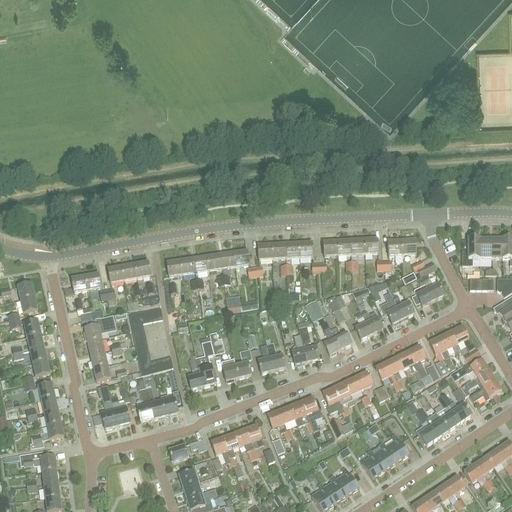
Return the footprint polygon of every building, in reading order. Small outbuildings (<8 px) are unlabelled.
[(511,240),(502,241),(502,261),(510,261),(510,268),(511,268),(511,240)] [(378,241),(364,242),(365,257),(378,256),(378,241)] [(480,241),(468,241),(468,253),(462,253),(461,268),(473,268),(473,262),(480,262),(480,261),(480,241)] [(491,241),(480,241),(480,261),(491,261),(491,241)] [(502,241),(491,241),(491,261),(502,261),(502,241)] [(365,257),(364,242),(350,243),(351,257),(365,257)] [(338,258),(337,243),(323,244),(324,259),(338,258)] [(351,257),(350,243),(337,243),(338,258),(351,257)] [(402,258),(402,243),(388,244),(388,259),(402,258)] [(415,243),(402,243),(402,258),(416,257),(415,243)] [(312,245),(299,246),(300,260),(313,260),(312,245)] [(286,261),(285,246),(272,247),(272,262),(286,261)] [(300,260),(299,246),(285,246),(286,261),(300,260)] [(272,262),(272,247),(258,248),(259,263),(272,262)] [(247,253),(234,255),(236,270),(249,268),(247,253)] [(236,270),(234,255),(220,257),(222,272),(236,270)] [(222,272),(220,257),(207,259),(209,274),(222,272)] [(209,274),(207,259),(193,261),(195,276),(209,274)] [(195,276),(193,261),(180,263),(182,278),(195,276)] [(417,273),(425,269),(421,262),(411,268),(414,274),(415,274),(417,273)] [(182,278),(180,263),(166,265),(169,280),(182,278)] [(148,264),(135,267),(137,281),(151,279),(148,264)] [(438,286),(433,288),(429,280),(428,281),(426,277),(437,272),(433,264),(425,269),(417,273),(433,303),(444,298),(438,286)] [(327,276),(326,265),(319,265),(319,276),(327,276)] [(137,281),(135,267),(121,269),(124,284),(137,281)] [(262,268),(254,269),(256,280),(263,279),(262,268)] [(124,284),(121,269),(108,271),(110,286),(124,284)] [(256,280),(254,269),(247,270),(248,281),(256,280)] [(433,303),(417,273),(415,274),(415,275),(414,276),(420,289),(413,292),(416,297),(422,309),(433,303)] [(98,276),(85,278),(87,293),(101,291),(98,276)] [(87,293),(85,278),(71,281),(74,295),(87,293)] [(225,292),(223,278),(217,280),(218,289),(218,290),(215,291),(216,295),(219,294),(225,292)] [(497,293),(501,295),(511,284),(511,280),(497,281),(497,293)] [(511,294),(511,284),(501,295),(504,300),(511,294)] [(152,285),(151,285),(146,286),(148,296),(151,295),(154,295),(152,285)] [(17,289),(20,303),(34,299),(31,286),(17,289)] [(410,298),(405,287),(400,290),(405,301),(410,298)] [(134,299),(141,298),(139,288),(132,289),(134,299)] [(10,290),(0,292),(2,299),(12,297),(10,290)] [(381,305),(376,295),(374,290),(370,292),(377,306),(376,307),(381,316),(386,314),(382,305),(381,305)] [(116,301),(113,291),(106,293),(108,303),(116,301)] [(408,304),(402,308),(396,297),(394,298),(391,292),(388,293),(391,298),(403,322),(414,316),(408,304)] [(108,303),(106,293),(99,294),(102,309),(109,308),(108,303)] [(334,301),(334,300),(333,300),(345,323),(346,322),(340,312),(346,309),(341,298),(334,301)] [(403,322),(391,298),(386,300),(392,312),(386,315),(392,327),(403,322)] [(499,315),(505,325),(511,320),(511,298),(504,303),(508,309),(499,315)] [(37,313),(34,299),(20,303),(23,316),(37,313)] [(333,300),(334,300),(333,299),(326,303),(333,315),(339,326),(345,323),(333,300)] [(74,302),(76,312),(77,312),(83,310),(81,301),(74,302)] [(324,319),(316,303),(305,308),(313,324),(324,319)] [(130,315),(140,313),(138,305),(128,306),(130,315)] [(381,316),(376,307),(372,310),(376,318),(380,315),(381,317),(381,316)] [(90,309),(83,310),(77,312),(78,318),(81,317),(92,315),(90,309)] [(151,364),(147,346),(143,326),(163,322),(161,310),(129,317),(141,374),(142,379),(173,370),(171,359),(151,364)] [(276,310),(267,312),(258,314),(260,319),(268,317),(270,324),(279,322),(276,310)] [(187,312),(176,314),(177,320),(188,319),(187,312)] [(377,320),(366,325),(364,321),(369,319),(365,312),(360,315),(371,337),(383,332),(377,320)] [(9,324),(19,322),(20,322),(19,315),(8,317),(9,324)] [(93,322),(92,315),(81,317),(82,324),(86,323),(93,322)] [(87,344),(102,341),(99,329),(101,328),(101,327),(106,326),(107,332),(116,330),(115,325),(116,324),(116,322),(127,320),(126,315),(115,317),(115,318),(100,321),(99,320),(93,322),(86,323),(87,330),(84,331),(85,334),(83,335),(85,343),(87,342),(87,344)] [(371,337),(360,315),(355,317),(360,328),(355,331),(361,343),(371,337)] [(346,335),(341,337),(337,330),(336,330),(329,317),(324,319),(328,327),(327,327),(340,353),(352,347),(346,335)] [(22,329),(20,322),(19,322),(9,324),(11,331),(22,329)] [(23,326),(26,340),(41,336),(38,323),(23,326)] [(188,333),(187,325),(177,327),(178,335),(188,333)] [(316,349),(310,351),(308,346),(311,345),(307,329),(303,330),(302,325),(297,326),(299,331),(298,331),(300,337),(307,365),(319,362),(316,349)] [(209,337),(210,339),(215,357),(225,355),(222,341),(218,342),(217,335),(216,335),(214,327),(208,329),(210,337),(209,337)] [(340,353),(327,327),(323,329),(325,332),(323,333),(328,344),(323,346),(329,358),(330,358),(331,359),(336,357),(335,355),(340,353)] [(462,329),(452,334),(457,346),(463,344),(469,354),(475,349),(467,339),(462,329)] [(289,332),(281,334),(284,346),(292,344),(289,332)] [(457,346),(452,334),(440,340),(446,352),(452,349),(456,358),(457,358),(463,368),(467,366),(462,356),(457,347),(457,346)] [(282,357),(277,359),(273,345),(271,346),(269,340),(268,335),(264,336),(265,341),(267,347),(273,373),(285,370),(282,357)] [(44,350),(41,336),(26,340),(29,353),(44,350)] [(246,339),(250,352),(258,350),(254,337),(246,339)] [(307,365),(300,337),(293,339),(297,354),(292,355),(295,368),(307,365)] [(215,357),(210,339),(200,342),(202,351),(204,360),(215,357)] [(446,352),(440,340),(429,345),(435,357),(440,355),(448,369),(446,370),(442,362),(435,366),(441,378),(456,371),(446,352)] [(105,354),(102,341),(87,344),(90,358),(105,354)] [(273,373),(267,347),(260,349),(263,362),(258,363),(261,376),(273,373)] [(11,350),(11,351),(5,352),(7,357),(13,356),(13,357),(23,354),(21,348),(11,350)] [(419,349),(408,354),(417,373),(420,372),(421,374),(422,374),(424,372),(420,364),(425,361),(419,349)] [(47,363),(44,350),(29,353),(32,366),(47,363)] [(123,357),(121,351),(111,353),(113,359),(123,357)] [(464,359),(462,356),(467,366),(481,358),(476,351),(464,359)] [(246,359),(247,364),(252,362),(250,352),(239,354),(241,361),(246,359)] [(108,368),(105,354),(90,358),(93,371),(108,368)] [(417,373),(408,354),(397,360),(403,372),(409,369),(412,376),(414,375),(416,379),(423,375),(422,374),(421,374),(420,372),(417,373)] [(204,389),(198,367),(197,361),(196,361),(195,358),(190,359),(191,362),(189,363),(192,373),(193,373),(194,378),(188,379),(192,393),(204,389)] [(403,372),(397,360),(387,365),(396,384),(400,383),(399,382),(401,381),(398,374),(403,372)] [(238,381),(234,361),(221,364),(223,371),(226,384),(238,381)] [(247,365),(235,368),(234,361),(238,381),(251,378),(247,365)] [(470,369),(477,379),(459,391),(459,390),(458,390),(459,391),(488,373),(482,362),(470,369)] [(50,376),(47,363),(32,366),(35,379),(50,376)] [(216,386),(212,373),(210,364),(198,367),(204,389),(216,386)] [(396,384),(387,365),(375,371),(382,383),(387,380),(391,387),(393,386),(395,390),(401,386),(400,383),(396,384)] [(426,370),(433,384),(439,380),(433,367),(426,370)] [(111,381),(108,368),(93,371),(96,384),(111,381)] [(462,369),(450,377),(454,384),(467,376),(462,369)] [(117,380),(121,379),(127,377),(125,372),(116,374),(117,380)] [(168,375),(170,385),(177,384),(174,373),(168,375)] [(495,383),(488,373),(459,391),(465,399),(470,396),(468,393),(477,387),(480,391),(471,398),(495,383)] [(137,380),(142,379),(141,374),(127,377),(121,379),(123,384),(137,380)] [(367,375),(355,380),(361,392),(372,387),(367,375)] [(418,380),(422,388),(430,384),(426,376),(418,380)] [(23,385),(23,387),(34,385),(33,378),(22,380),(16,382),(16,387),(23,385)] [(361,392),(355,380),(344,385),(350,398),(361,392)] [(410,395),(418,391),(414,383),(406,387),(410,395)] [(495,383),(471,398),(470,398),(473,404),(483,398),(486,403),(490,400),(501,393),(495,383)] [(118,385),(124,404),(124,406),(125,405),(130,404),(125,384),(118,385)] [(36,392),(34,385),(23,387),(25,394),(36,392)] [(350,398),(344,385),(334,391),(342,408),(342,410),(343,410),(346,409),(347,408),(348,406),(347,405),(352,403),(350,398)] [(38,389),(41,402),(55,399),(52,386),(38,389)] [(385,387),(380,390),(385,401),(391,399),(385,387)] [(108,388),(97,390),(99,397),(109,394),(108,388)] [(174,400),(167,402),(164,388),(158,390),(165,419),(178,415),(174,400)] [(165,419),(158,390),(161,403),(155,405),(152,390),(145,391),(153,422),(165,419)] [(385,401),(380,390),(374,393),(379,404),(385,401)] [(465,399),(459,391),(458,390),(452,394),(460,405),(466,402),(465,399)] [(153,422),(145,391),(140,393),(144,408),(137,410),(141,425),(153,422)] [(342,408),(334,391),(322,396),(328,408),(330,413),(342,408)] [(464,406),(457,411),(453,405),(452,406),(445,395),(442,398),(460,425),(472,418),(464,406)] [(130,426),(126,410),(125,405),(124,406),(124,404),(119,406),(119,404),(112,406),(110,398),(109,399),(116,429),(130,426)] [(460,425),(442,398),(437,401),(444,411),(437,416),(441,422),(449,433),(460,425)] [(58,412),(55,399),(41,402),(44,416),(58,412)] [(116,429),(109,399),(102,401),(105,415),(101,417),(105,432),(116,429)] [(313,400),(301,405),(309,425),(313,423),(312,423),(315,422),(312,415),(318,413),(313,400)] [(309,425),(301,405),(290,410),(295,422),(301,420),(303,427),(305,426),(307,430),(314,427),(313,423),(309,425)] [(295,422),(290,410),(279,414),(284,426),(295,422)] [(449,433),(441,422),(434,427),(423,410),(419,413),(437,441),(449,433)] [(35,411),(26,413),(26,414),(20,415),(21,419),(27,418),(27,419),(37,417),(35,411)] [(61,426),(58,412),(44,416),(47,429),(61,426)] [(437,441),(419,413),(415,416),(422,427),(419,428),(423,434),(418,437),(426,449),(437,441)] [(284,426),(279,414),(267,419),(272,431),(278,429),(281,436),(283,435),(285,439),(292,436),(290,432),(287,433),(284,426)] [(5,418),(0,419),(0,434),(1,438),(9,436),(5,418)] [(338,421),(330,425),(338,441),(346,437),(338,421)] [(64,439),(61,426),(47,429),(48,434),(40,436),(41,438),(31,440),(33,446),(30,446),(31,451),(44,449),(43,444),(50,442),(64,439)] [(380,432),(376,426),(371,429),(375,435),(380,432)] [(257,428),(245,432),(253,452),(257,450),(258,450),(264,448),(261,441),(257,428)] [(371,437),(375,435),(371,429),(367,432),(371,437)] [(253,452),(245,432),(234,436),(239,449),(244,447),(246,454),(247,454),(249,458),(259,454),(258,450),(257,450),(253,452)] [(18,434),(10,436),(11,443),(19,441),(18,434)] [(239,449),(234,436),(222,441),(230,460),(233,459),(233,460),(234,460),(236,459),(233,451),(239,449)] [(296,447),(292,436),(285,439),(287,443),(291,441),(293,448),(296,447)] [(394,444),(386,449),(385,449),(397,466),(409,458),(395,437),(391,439),(394,444)] [(230,460),(222,441),(211,445),(215,457),(221,455),(226,467),(228,466),(235,463),(234,460),(233,460),(233,459),(230,460)] [(280,441),(272,444),(278,457),(285,454),(280,441)] [(203,442),(189,446),(191,453),(198,451),(199,455),(207,452),(203,442)] [(511,447),(509,443),(498,451),(511,472),(511,460),(511,459),(511,457),(511,447)] [(397,466),(385,449),(386,449),(383,445),(379,447),(382,452),(374,457),(385,474),(397,466)] [(173,465),(187,461),(183,448),(169,453),(173,465)] [(347,458),(351,456),(347,450),(343,453),(347,458)] [(271,451),(264,454),(269,465),(275,463),(271,451)] [(511,472),(498,451),(486,459),(494,470),(501,465),(510,478),(511,477),(511,472)] [(342,461),(347,458),(343,453),(338,455),(342,461)] [(385,474),(374,457),(371,453),(367,455),(370,460),(361,466),(372,482),(385,474)] [(256,463),(262,461),(259,454),(249,458),(251,464),(256,463)] [(55,459),(40,461),(33,462),(32,456),(20,458),(4,461),(4,464),(20,462),(21,469),(23,468),(24,469),(33,468),(33,469),(41,468),(42,474),(56,472),(55,459)] [(494,470),(486,459),(475,467),(491,491),(494,494),(498,492),(495,489),(496,488),(491,481),(492,480),(488,474),(494,470)] [(218,460),(213,462),(217,472),(222,470),(218,460)] [(322,463),(318,466),(322,472),(326,469),(322,463)] [(196,473),(199,472),(207,470),(205,464),(194,467),(196,473)] [(491,491),(475,467),(463,474),(471,486),(477,482),(481,488),(483,487),(488,494),(491,491)] [(344,477),(336,482),(336,483),(347,499),(359,491),(345,470),(341,473),(344,477)] [(58,486),(56,472),(42,474),(43,488),(58,486)] [(179,478),(183,490),(197,485),(194,473),(179,478)] [(347,499),(336,483),(336,482),(333,478),(329,481),(332,485),(324,490),(335,507),(347,499)] [(457,478),(446,486),(454,498),(465,490),(457,478)] [(293,491),(297,488),(293,482),(289,485),(293,491)] [(201,496),(197,485),(183,490),(186,501),(201,496)] [(60,499),(58,486),(43,488),(45,501),(60,499)] [(327,511),(335,507),(324,490),(321,486),(318,489),(320,493),(312,499),(320,511),(327,511)] [(454,498),(446,486),(434,494),(442,505),(454,498)] [(432,511),(442,505),(434,494),(423,502),(430,511),(432,511)] [(193,511),(205,508),(201,496),(186,501),(189,511),(193,511)] [(287,511),(276,496),(272,498),(281,511),(287,511)] [(281,511),(272,498),(271,499),(279,510),(277,511),(281,511)] [(61,511),(60,499),(45,501),(46,511),(61,511)] [(461,501),(457,504),(462,511),(466,508),(461,501)] [(430,511),(423,502),(412,509),(413,511),(430,511)]
